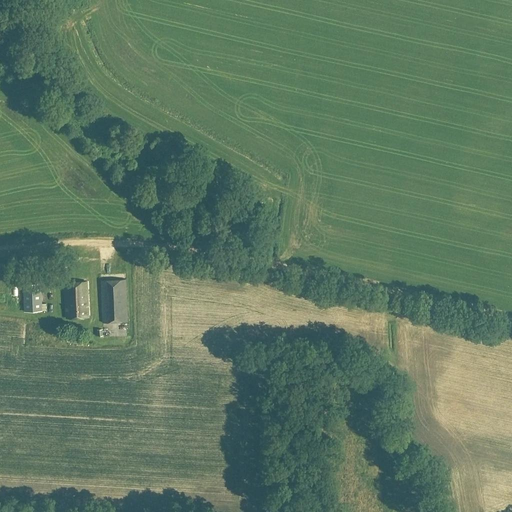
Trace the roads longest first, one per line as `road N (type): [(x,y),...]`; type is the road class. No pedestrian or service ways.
road 1 (track): [(0,249),(97,244),(271,263)]
road 2 (track): [(271,263),(511,320)]
